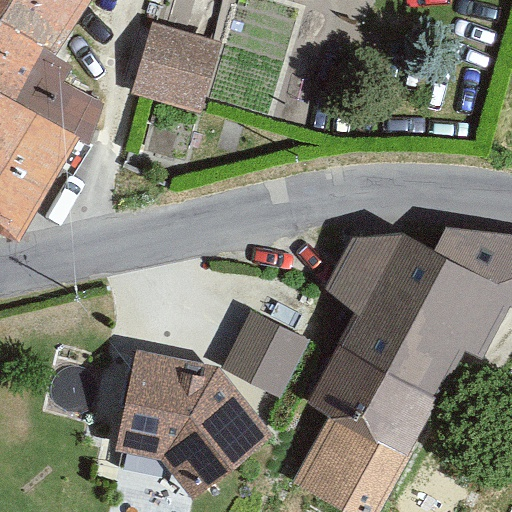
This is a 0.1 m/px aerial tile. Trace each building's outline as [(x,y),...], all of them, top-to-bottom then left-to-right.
[(0,0),(0,228),(27,245),(117,111),(67,61),(102,0),(0,0)] [(230,49),(162,25),(139,89),(207,114),(230,49)] [(511,244),(452,239),(413,238),(365,238),(328,288),(371,317),(322,403),(344,430),(294,486),(346,511),(397,511),(465,358),(487,368),(511,330),(511,244)] [(226,365),(287,391),(314,330),(253,304),(226,365)] [(227,367),(140,351),(124,452),(165,464),(208,504),(275,437),(227,367)]
